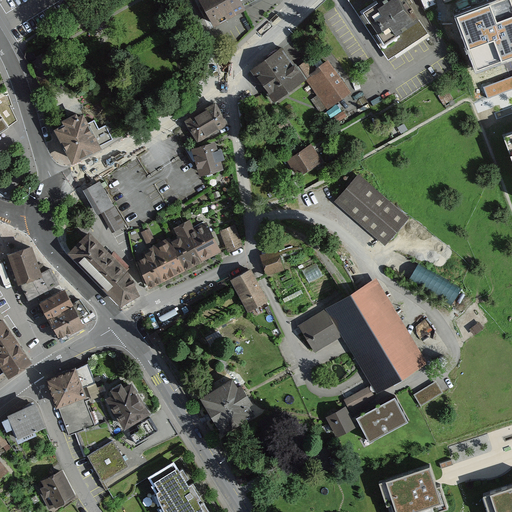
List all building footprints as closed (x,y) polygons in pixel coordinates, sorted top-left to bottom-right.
[(249,9),(243,0),(205,0),(221,26),(249,9)] [(348,0),(389,60),(430,35),(406,0),(348,0)] [(511,0),(498,0),(455,16),(476,73),(511,60),(511,0)] [(103,11),(91,18),(96,25),(107,18),(103,11)] [(54,51),(33,61),(45,84),(66,73),(54,51)] [(283,52),(255,71),(280,106),(308,86),(283,52)] [(330,64),(308,79),(330,110),(352,95),(330,64)] [(511,76),(483,87),(488,99),(511,89),(511,76)] [(229,121),(216,101),(185,121),(199,141),(229,121)] [(0,133),(10,126),(0,108),(0,133)] [(83,110),(55,124),(73,159),(113,138),(105,123),(99,126),(95,118),(89,121),(83,110)] [(511,131),(503,135),(511,159),(511,131)] [(217,143),(192,149),(199,176),(224,170),(217,143)] [(310,146),(288,161),(299,176),(320,161),(310,146)] [(12,148),(2,155),(5,159),(15,151),(12,148)] [(409,216),(358,172),(334,199),(385,243),(409,216)] [(100,181),(83,190),(97,215),(101,213),(114,206),(100,181)] [(114,206),(101,213),(112,233),(125,225),(114,206)] [(207,224),(191,232),(205,258),(220,250),(207,224)] [(234,226),(222,231),(230,251),(242,245),(234,226)] [(149,229),(142,232),(148,246),(156,242),(149,229)] [(127,269),(90,231),(68,254),(123,308),(141,296),(127,269)] [(191,232),(176,239),(190,266),(205,258),(191,232)] [(176,239),(157,250),(170,276),(190,266),(176,239)] [(49,266),(42,268),(33,244),(9,253),(20,282),(30,299),(58,284),(49,266)] [(157,250),(138,259),(152,285),(170,276),(157,250)] [(277,252),(262,256),(267,274),(282,270),(277,252)] [(420,262),(411,277),(453,303),(462,288),(420,262)] [(251,270),(231,281),(249,313),(269,302),(251,270)] [(375,280),(326,309),(377,394),(425,365),(375,280)] [(73,304),(66,292),(42,306),(63,343),(88,329),(83,319),(73,304)] [(80,299),(73,304),(83,319),(90,315),(80,299)] [(0,326),(8,322),(0,309),(0,326)] [(341,334),(326,310),(298,327),(312,351),(341,334)] [(19,337),(8,322),(0,326),(0,359),(23,342),(19,337)] [(0,378),(7,373),(12,379),(35,360),(23,342),(0,359),(0,378)] [(92,364),(51,378),(70,429),(95,420),(86,394),(101,388),(92,364)] [(238,380),(205,401),(226,436),(260,415),(238,380)] [(436,381),(414,394),(421,406),(443,393),(436,381)] [(153,412),(136,385),(128,389),(125,385),(117,390),(120,395),(111,400),(127,428),(153,412)] [(376,395),(371,385),(343,400),(349,410),(376,395)] [(356,418),(369,443),(408,421),(395,397),(356,418)] [(32,407),(5,420),(17,445),(44,433),(32,407)] [(345,409),(328,418),(337,437),(355,428),(345,409)] [(112,433),(102,417),(74,428),(82,448),(103,482),(147,456),(112,433)] [(0,430),(0,448),(8,444),(0,430)] [(0,481),(10,474),(0,461),(0,481)] [(382,479),(392,511),(426,511),(445,506),(438,483),(431,463),(382,479)] [(200,511),(172,466),(150,479),(157,490),(152,493),(163,511),(200,511)] [(62,470),(43,481),(46,486),(39,491),(51,511),(78,495),(62,470)] [(511,511),(511,484),(487,492),(493,511),(511,511)]
